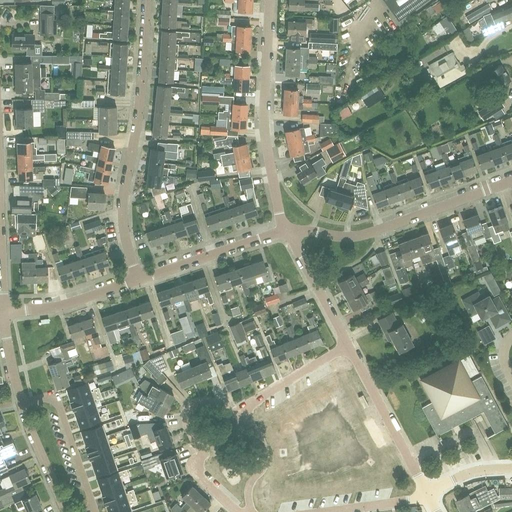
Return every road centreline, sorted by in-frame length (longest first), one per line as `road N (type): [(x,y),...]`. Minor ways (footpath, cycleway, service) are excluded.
road 1 (residential): [(132,278),(119,207),(146,0)]
road 2 (residential): [(285,233),(262,115),(268,0)]
road 3 (residential): [(285,233),(360,234),(511,182)]
road 4 (residential): [(237,511),(197,475),(201,451),(188,422),(192,407),(205,401),(244,412)]
road 5 (residential): [(427,494),(347,344)]
road 6 (residential): [(132,278),(285,233)]
road 7 (residential): [(93,511),(55,406),(19,403)]
road 8 (residential): [(4,314),(132,278)]
road 9 (residential): [(347,344),(285,233)]
road 10 (residential): [(347,344),(244,412)]
